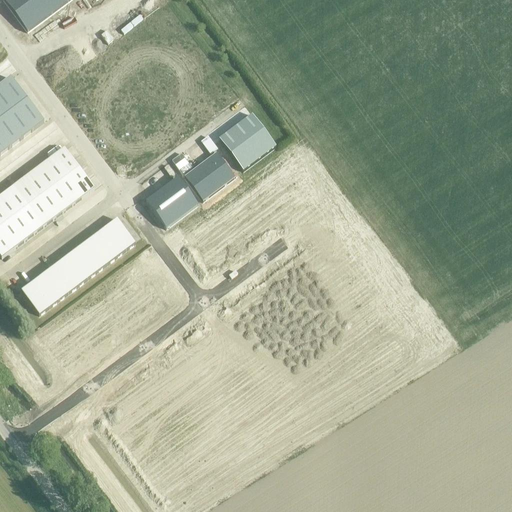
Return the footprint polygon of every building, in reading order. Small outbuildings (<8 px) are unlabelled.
[(6,0),(3,3),(27,35),(74,0),(6,0)] [(202,51),(187,62),(202,82),(217,71),(202,51)] [(187,62),(172,73),(187,93),(202,82),(187,62)] [(217,71),(202,82),(216,101),(231,90),(217,71)] [(172,73),(157,85),(172,104),(187,93),(172,73)] [(11,80),(0,88),(0,90),(16,112),(28,103),(11,80)] [(202,82),(187,93),(201,113),(216,101),(202,82)] [(157,85),(142,96),(157,115),(172,104),(157,85)] [(0,90),(0,114),(4,120),(16,112),(0,90)] [(187,93),(172,104),(186,124),(201,113),(187,93)] [(142,96),(127,107),(142,127),(157,115),(142,96)] [(28,103),(16,112),(32,133),(44,124),(28,103)] [(172,104),(157,115),(171,135),(186,124),(172,104)] [(127,107),(112,118),(127,138),(142,127),(127,107)] [(16,112),(4,120),(20,141),(32,133),(16,112)] [(157,115),(142,127),(156,146),(171,135),(157,115)] [(219,142),(243,174),(275,149),(251,117),(219,142)] [(112,118),(97,129),(112,149),(127,138),(112,118)] [(4,120),(0,123),(0,138),(9,150),(20,141),(4,120)] [(142,127),(127,138),(141,157),(156,146),(142,127)] [(0,138),(0,156),(9,150),(0,138)] [(127,138),(112,149),(126,169),(141,157),(127,138)] [(213,146),(207,139),(202,143),(212,156),(217,152),(213,146)] [(64,151),(0,199),(0,259),(1,261),(94,191),(64,151)] [(185,161),(181,156),(171,163),(175,168),(185,161)] [(216,157),(184,181),(202,205),(234,181),(216,157)] [(177,181),(145,205),(166,233),(198,209),(177,181)] [(117,222),(107,229),(125,253),(135,246),(117,222)] [(125,253),(107,229),(97,236),(115,260),(125,253)] [(115,260),(97,236),(88,244),(106,268),(115,260)] [(106,268),(88,244),(78,251),(96,275),(106,268)] [(96,275),(78,251),(68,258),(87,282),(96,275)] [(87,282),(68,258),(59,265),(77,289),(87,282)] [(77,289),(59,265),(49,272),(67,296),(77,289)] [(67,296),(49,272),(40,280),(58,304),(67,296)] [(58,304),(40,280),(30,287),(48,311),(58,304)] [(48,311),(30,287),(21,294),(39,318),(48,311)]
